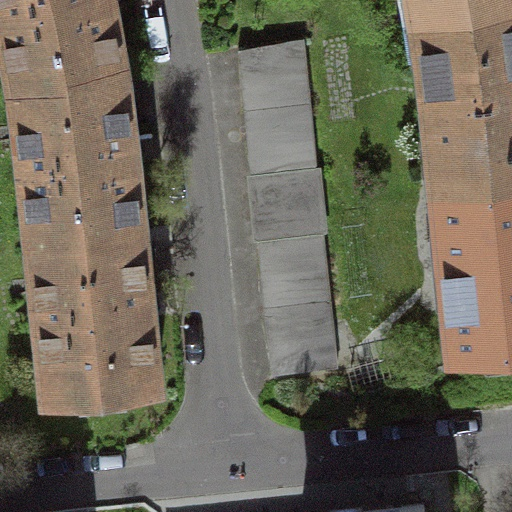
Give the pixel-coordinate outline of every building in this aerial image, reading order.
[(0,0),(0,23),(14,87),(123,68),(110,0),(0,0)] [(511,0),(419,0),(423,17),(511,2),(511,0)] [(511,2),(423,17),(430,59),(426,59),(433,133),(437,133),(442,184),(438,185),(438,186),(511,178),(511,2)] [(251,174),(254,205),(319,198),(303,37),(241,47),(248,122),(253,174),(251,174)] [(14,87),(31,238),(141,227),(135,161),(134,161),(133,151),(131,140),(132,140),(123,68),(14,87)] [(511,178),(438,186),(442,226),(446,226),(454,301),(450,301),(455,350),(511,344),(511,178)] [(265,285),(274,373),(337,366),(319,198),(254,205),(257,236),(260,236),(265,285)] [(141,227),(31,238),(47,391),(156,380),(150,313),(148,313),(148,305),(146,293),(148,293),(141,227)]
